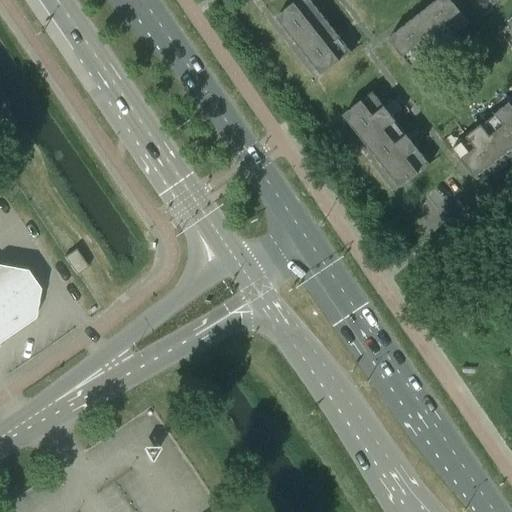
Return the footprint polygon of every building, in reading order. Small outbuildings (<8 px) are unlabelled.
[(318,9),(310,0),(299,0),(276,18),(288,33),(318,9)] [(470,24),(450,0),(438,0),(432,6),(455,35),(470,24)] [(455,35),(432,6),(417,17),(441,47),(455,35)] [(299,48),(329,24),(318,9),(288,33),(299,48)] [(441,47),(417,17),(403,28),(426,58),(441,47)] [(310,62),(340,38),(329,24),(299,48),(310,62)] [(388,40),(412,70),(426,58),(403,28),(388,40)] [(310,62),(322,76),(352,53),(340,38),(310,62)] [(385,107),(373,93),(343,116),(355,131),(385,107)] [(511,105),(510,103),(496,115),(511,135),(511,105)] [(355,131),(366,145),(396,121),(385,107),(355,131)] [(511,135),(496,115),(481,126),(505,156),(511,150),(511,135)] [(377,159),(407,136),(396,121),(366,145),(377,159)] [(481,126),(467,137),(490,167),(505,156),(481,126)] [(377,159),(389,174),(419,150),(407,136),(377,159)] [(467,137),(452,149),(476,179),(490,167),(467,137)] [(389,174),(400,188),(430,165),(419,150),(389,174)] [(75,250),(63,258),(76,276),(87,268),(75,250)] [(0,265),(0,342),(33,319),(39,290),(26,271),(0,265)]
